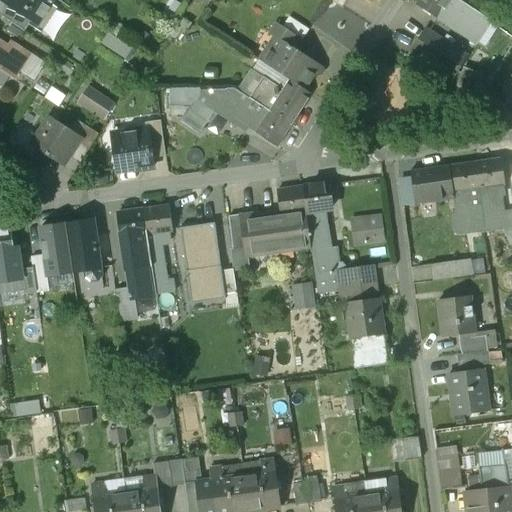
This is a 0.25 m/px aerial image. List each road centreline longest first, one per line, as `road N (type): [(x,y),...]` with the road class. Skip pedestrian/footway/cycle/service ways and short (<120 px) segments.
road 1 (residential): [(0,209),(308,166)]
road 2 (residential): [(435,511),(398,218)]
road 3 (residential): [(308,166),(511,137)]
road 4 (residential): [(308,166),(410,0)]
